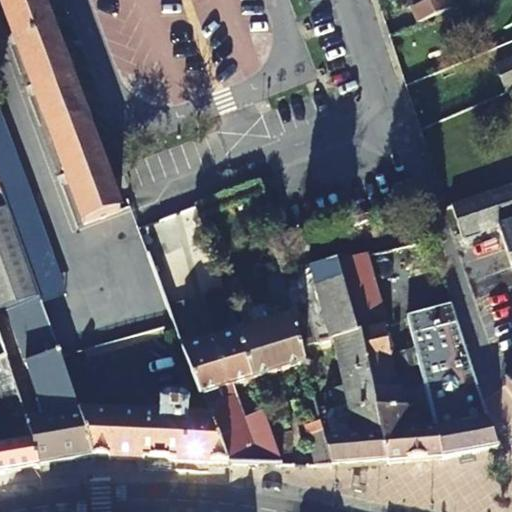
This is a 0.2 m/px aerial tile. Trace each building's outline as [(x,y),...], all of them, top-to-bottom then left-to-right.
[(120,214),(41,0),(0,0),(0,2),(83,227),(120,214)] [(420,24),(452,11),(446,0),(434,0),(414,9),(420,24)] [(499,97),(511,91),(511,66),(508,68),(490,76),(499,97)] [(0,194),(0,195),(25,185),(0,118),(0,194)] [(42,306),(67,298),(25,185),(0,195),(6,211),(42,306)] [(410,185),(391,191),(396,208),(415,202),(410,185)] [(511,189),(451,208),(462,241),(498,229),(511,272),(511,189)] [(42,421),(28,423),(40,470),(93,461),(80,415),(60,360),(42,306),(6,211),(0,212),(0,313),(16,307),(29,345),(19,349),(42,421)] [(281,278),(319,269),(309,233),(272,244),(281,278)] [(352,318),(375,311),(378,310),(363,259),(337,265),(352,318)] [(282,468),(264,416),(245,422),(236,399),(226,402),(222,393),(253,383),(237,335),(192,349),(187,336),(193,330),(185,311),(192,308),(178,268),(166,273),(162,261),(150,266),(173,329),(196,392),(199,400),(202,400),(229,466),(282,468)] [(330,393),(334,412),(324,414),(330,440),(324,441),(331,470),(386,465),(362,337),(357,337),(352,318),(337,265),(319,269),(281,278),(301,353),(333,345),(343,391),(330,393)] [(237,335),(253,383),(305,367),(301,353),(281,278),(268,281),(269,286),(273,305),(282,308),(286,320),(237,335)] [(259,308),(273,305),(269,286),(255,290),(259,308)] [(450,308),(407,320),(435,434),(442,461),(497,452),(450,308)] [(442,461),(435,434),(424,435),(418,410),(406,411),(402,391),(396,392),(389,360),(391,359),(385,331),(381,332),(375,311),(352,318),(357,337),(362,337),(386,465),(442,461)] [(0,339),(0,477),(40,470),(28,423),(0,339)] [(184,464),(229,466),(202,400),(199,400),(196,392),(195,420),(186,419),(184,464)] [(158,464),(184,464),(186,419),(187,400),(184,396),(178,394),(170,394),(162,399),(161,419),(158,464)] [(314,469),(331,470),(324,441),(318,416),(316,405),(299,409),(314,469)] [(324,441),(330,440),(324,414),(318,416),(324,441)] [(111,416),(80,415),(93,461),(109,462),(111,416)] [(109,462),(134,463),(136,417),(111,416),(109,462)] [(134,463),(158,464),(161,419),(136,417),(134,463)]
